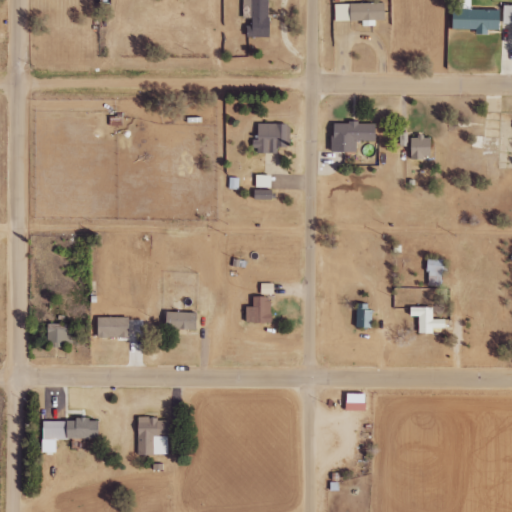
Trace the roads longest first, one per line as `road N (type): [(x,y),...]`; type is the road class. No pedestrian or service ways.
road 1 (residential): [(14,511),(20,0)]
road 2 (residential): [(308,511),(312,0)]
road 3 (residential): [(511,85),(0,81)]
road 4 (residential): [(511,377),(0,374)]
